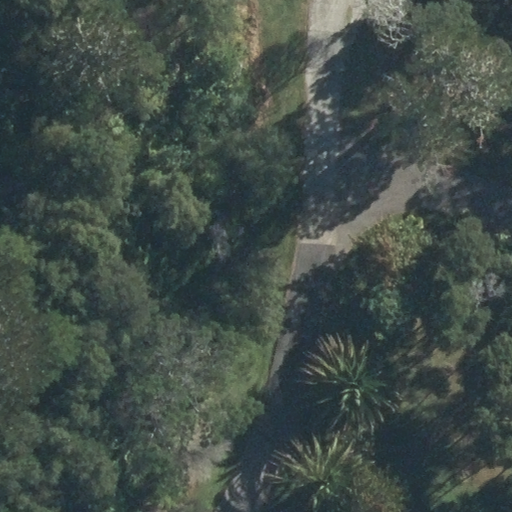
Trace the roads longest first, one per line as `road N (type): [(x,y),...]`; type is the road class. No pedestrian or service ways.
road 1 (track): [(209,511),(305,338),(332,0)]
road 2 (track): [(321,166),(511,217)]
